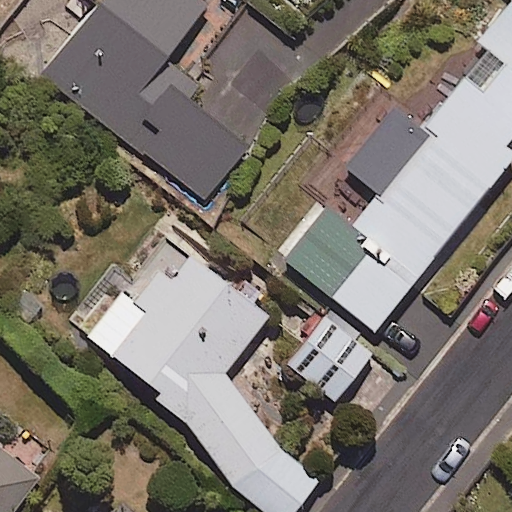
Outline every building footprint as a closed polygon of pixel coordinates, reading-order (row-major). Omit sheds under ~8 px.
[(203,2),(201,0),(91,0),(35,74),(159,167),(203,200),(244,145),(183,99),(195,83),(161,57),(203,2)] [(511,0),(506,0),(474,40),(484,49),(419,129),(388,104),(338,165),(374,194),(347,227),(321,205),(279,257),(369,330),(411,278),(425,289),(453,255),(486,214),(472,203),(511,153),(500,144),(511,129),(511,0)] [(292,511),(319,481),(273,442),(223,373),(267,318),(161,234),(80,335),(153,393),(147,400),(179,423),(231,492),(252,511),(292,511)] [(368,353),(318,314),(280,363),(330,401),(368,353)] [(0,511),(6,511),(35,474),(0,447),(0,511)]
